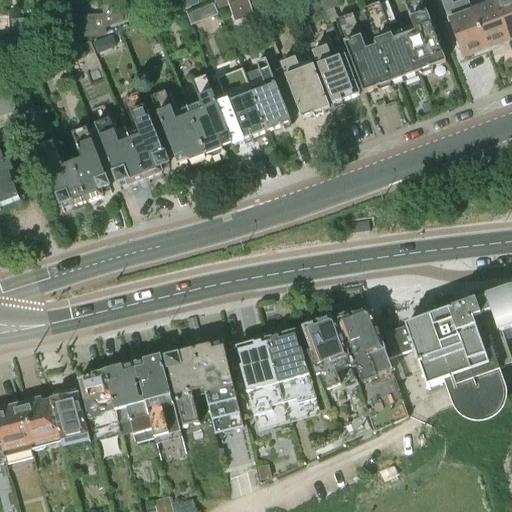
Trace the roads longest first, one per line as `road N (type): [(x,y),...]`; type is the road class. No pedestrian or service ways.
road 1 (tertiary): [(0,298),(511,126)]
road 2 (primary): [(511,242),(250,278),(124,307)]
road 3 (primary): [(0,340),(124,307)]
road 4 (primary): [(124,307),(46,319),(0,316)]
